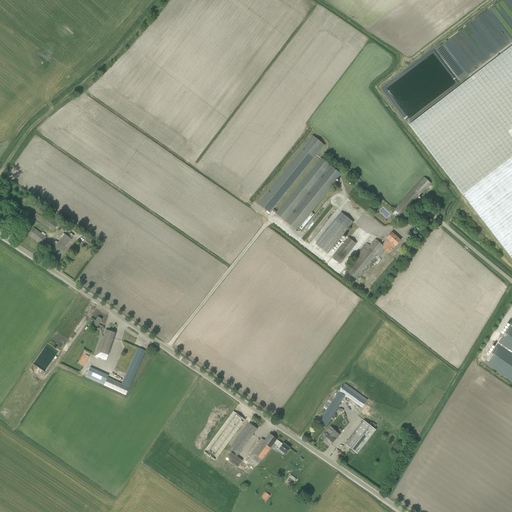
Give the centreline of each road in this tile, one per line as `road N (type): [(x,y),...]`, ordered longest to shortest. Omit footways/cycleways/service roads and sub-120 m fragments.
road 1 (unclassified): [(401,511),(0,237)]
road 2 (track): [(0,173),(29,131),(104,69),(164,0)]
